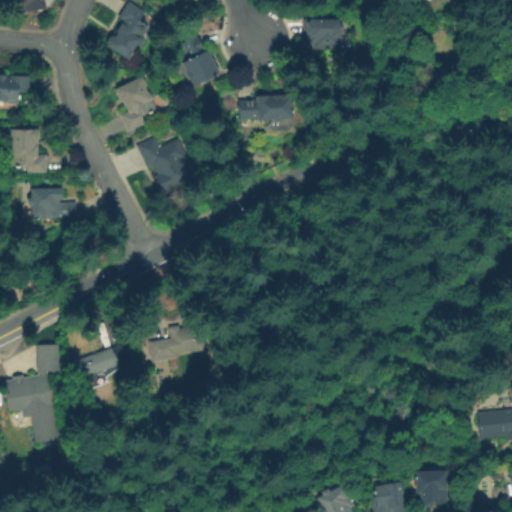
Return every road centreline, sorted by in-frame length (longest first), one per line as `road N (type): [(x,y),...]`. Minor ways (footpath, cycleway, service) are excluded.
road 1 (tertiary): [(352,154),(0,333)]
road 2 (tertiary): [(511,115),(352,154)]
road 3 (residential): [(150,255),(79,123)]
road 4 (residential): [(79,123),(65,67),(82,0)]
